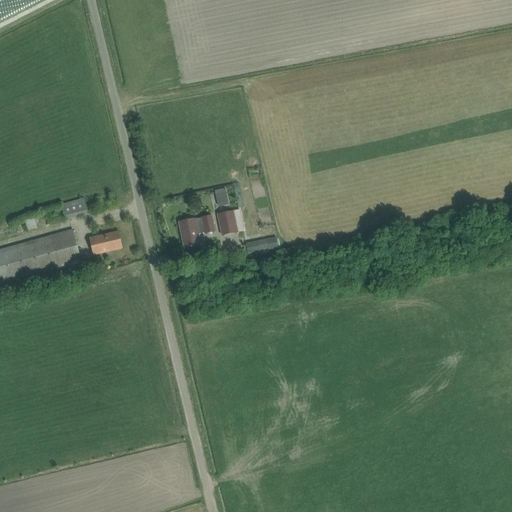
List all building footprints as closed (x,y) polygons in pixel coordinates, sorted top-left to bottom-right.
[(229,205),(225,189),(215,191),(218,207),(229,205)] [(62,205),(66,219),(89,214),(84,199),(62,205)] [(240,209),(217,214),(222,235),(244,231),(240,209)] [(179,222),(184,248),(191,247),(191,248),(193,247),(192,246),(201,245),(199,234),(206,233),(206,234),(216,231),(213,216),(179,222)] [(0,249),(0,285),(82,262),(73,229),(0,249)] [(90,239),(94,256),(122,249),(118,232),(90,239)] [(276,238),(246,244),(248,254),(260,252),(260,250),(268,248),(269,250),(279,248),(276,238)]
